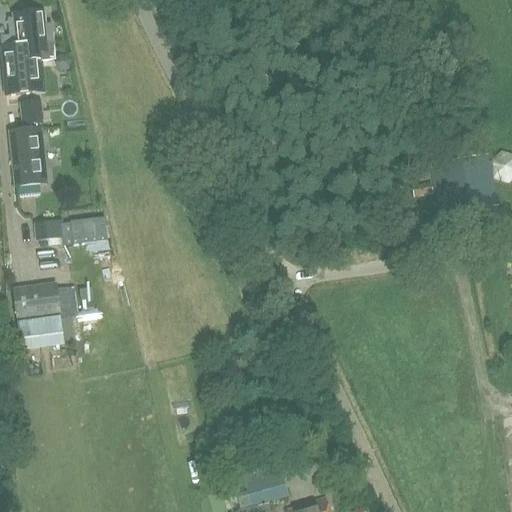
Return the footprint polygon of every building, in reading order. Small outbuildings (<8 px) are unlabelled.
[(11,48),(1,49),(6,96),(32,94),(45,92),(42,61),(54,60),(52,43),(48,43),(47,27),(44,27),(43,13),(13,16),(14,27),(9,28),(11,48)] [(21,127),(43,125),(41,102),(19,104),(21,127)] [(40,131),(10,135),(15,187),(46,184),(40,131)] [(461,184),(497,185),(499,150),(462,149),(461,184)] [(505,180),(511,176),(511,157),(497,164),(505,180)] [(105,219),(70,223),(73,247),(108,244),(105,219)] [(62,222),(34,225),(36,243),(63,240),(64,240),(62,224),(62,222)] [(20,352),(63,346),(54,283),(12,289),(20,352)] [(252,507),(271,503),(288,498),(278,464),(243,475),(252,507)] [(228,496),(238,494),(243,492),(236,471),(223,474),(228,496)] [(329,511),(325,498),(312,502),(313,505),(288,511),(329,511)]
